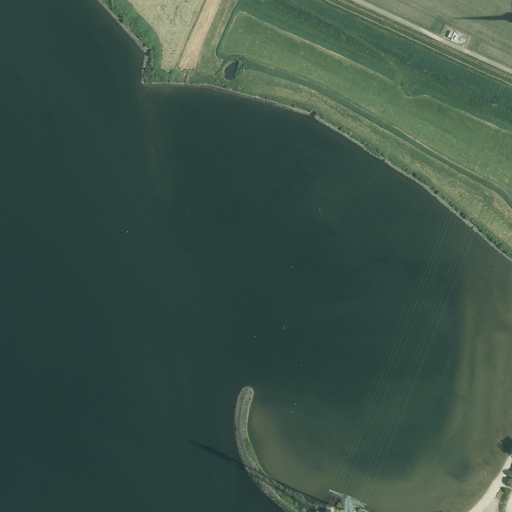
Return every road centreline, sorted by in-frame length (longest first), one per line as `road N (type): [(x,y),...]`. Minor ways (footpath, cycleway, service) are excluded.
road 1 (track): [(315,0),(511,89)]
road 2 (track): [(511,73),(351,0)]
